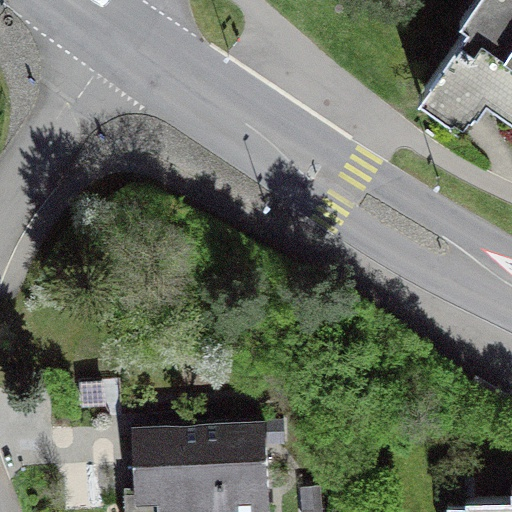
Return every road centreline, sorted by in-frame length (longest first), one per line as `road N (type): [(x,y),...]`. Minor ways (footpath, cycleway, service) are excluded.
road 1 (tertiary): [(511,285),(225,112),(113,32)]
road 2 (residential): [(0,208),(113,32)]
